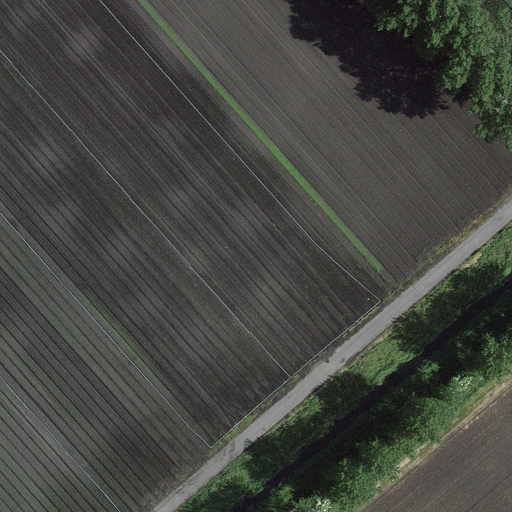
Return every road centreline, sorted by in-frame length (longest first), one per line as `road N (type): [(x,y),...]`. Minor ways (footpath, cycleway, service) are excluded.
road 1 (track): [(511,206),(159,511)]
road 2 (track): [(511,107),(415,0)]
